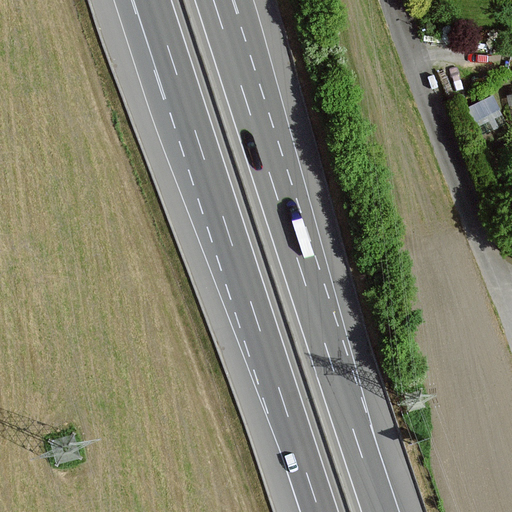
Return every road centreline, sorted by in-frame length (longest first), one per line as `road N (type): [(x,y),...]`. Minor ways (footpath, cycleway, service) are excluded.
road 1 (motorway): [(382,511),(214,0)]
road 2 (motorway): [(152,0),(320,511)]
road 3 (unclassified): [(387,0),(502,294)]
